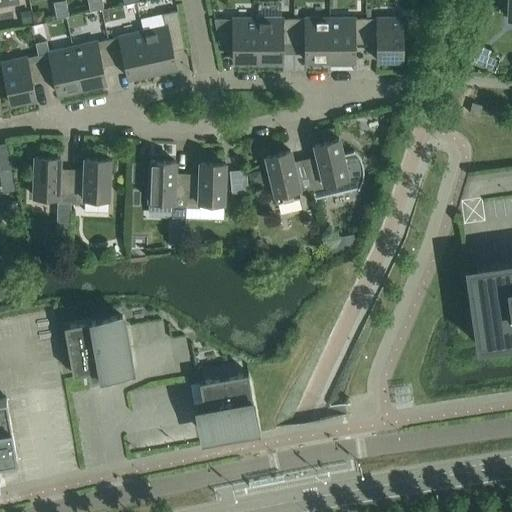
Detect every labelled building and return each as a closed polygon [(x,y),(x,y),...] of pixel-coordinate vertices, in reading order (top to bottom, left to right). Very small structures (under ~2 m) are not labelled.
[(177,10),(162,13),(164,25),(142,30),(152,72),(176,67),(172,50),(184,48),(179,23),(179,19),(177,10)] [(376,18),(365,18),(365,43),(376,43),(376,60),(402,60),(401,16),(376,17),(376,18)] [(257,61),(257,17),(232,17),(232,18),(213,18),(218,43),(232,43),(232,61),(257,61)] [(282,43),(293,43),(293,18),(281,18),(281,17),(257,17),(257,61),(282,61),(282,43)] [(329,60),(329,17),(304,17),(304,18),(293,18),(293,43),(304,43),(304,61),(329,60)] [(354,43),(365,43),(365,18),(353,18),(353,17),(329,17),(329,60),(354,60),(354,43)] [(152,72),(142,30),(118,36),(107,39),(113,63),(124,61),(127,78),(152,72)] [(102,66),(113,63),(107,39),(96,41),(96,40),(72,45),(81,88),(105,83),(102,66)] [(81,88),(72,45),(47,51),(48,52),(37,55),(42,79),(53,77),(57,93),(81,88)] [(476,51),(472,62),(483,66),(488,55),(476,51)] [(31,82),(42,79),(37,55),(26,57),(25,56),(1,61),(10,104),(35,98),(31,82)] [(481,105),(474,103),(471,102),(468,112),(478,115),(481,105)] [(317,160),(305,163),(312,191),(325,188),(324,183),(347,177),(338,138),(313,144),(317,160)] [(0,143),(0,169),(11,168),(7,142),(0,143)] [(300,194),(312,191),(305,163),(293,166),(290,150),(265,156),(276,203),(301,197),(300,194)] [(56,202),(70,203),(71,173),(59,173),(59,157),(34,156),(33,196),(57,197),(56,202)] [(83,173),(71,173),(70,203),(84,203),(84,197),(108,198),(109,158),(84,157),(83,173)] [(134,159),(133,178),(144,178),(145,160),(134,159)] [(172,206),(185,207),(186,177),(174,177),(175,161),(149,160),(148,200),(172,201),(172,206)] [(198,178),(186,177),(185,207),(199,207),(199,202),(223,203),(224,163),(199,162),(198,178)] [(511,341),(511,261),(466,268),(477,347),(511,341)] [(122,315),(92,320),(63,325),(72,374),(88,371),(89,381),(91,381),(90,380),(117,375),(116,373),(114,367),(130,364),(122,315)] [(258,430),(247,372),(199,381),(201,396),(192,398),(192,399),(193,399),(198,426),(199,425),(206,423),(209,439),(258,430)] [(0,459),(16,456),(6,397),(0,397),(0,459)]
